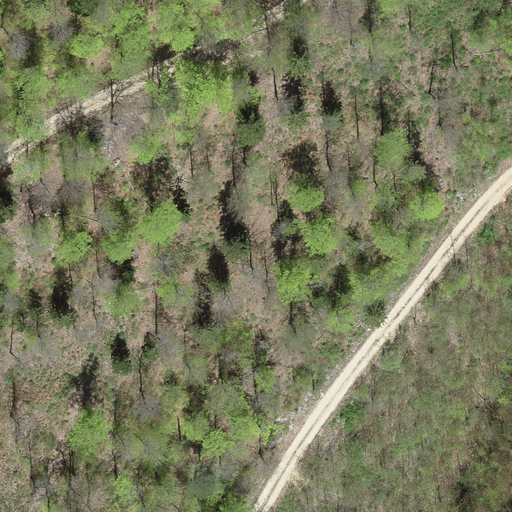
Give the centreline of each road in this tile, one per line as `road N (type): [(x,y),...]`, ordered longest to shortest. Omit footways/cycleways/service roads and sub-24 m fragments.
road 1 (track): [(511,180),(401,299),(291,448),(255,511)]
road 2 (track): [(0,157),(105,94),(298,0)]
